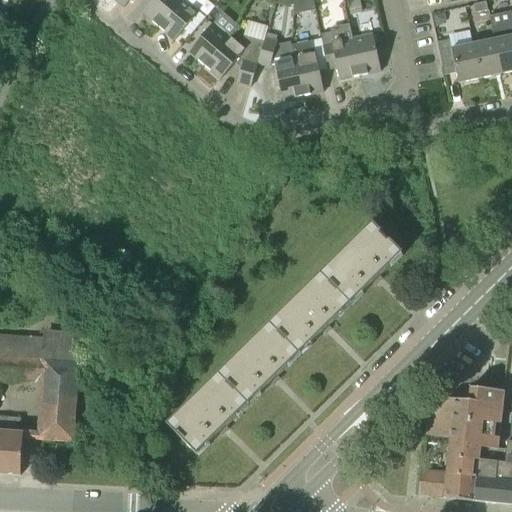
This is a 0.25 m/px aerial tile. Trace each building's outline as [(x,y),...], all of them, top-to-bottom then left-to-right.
[(112,0),(123,9),(131,0),(112,0)] [(158,29),(183,0),(182,0),(154,0),(142,15),(158,29)] [(183,0),(158,29),(174,42),(198,14),(196,11),(204,0),(183,0)] [(292,0),(276,0),(275,6),(290,9),(292,0)] [(312,0),(294,0),(294,15),(300,13),(314,10),(312,0)] [(488,12),(486,4),(473,6),(475,15),(488,12)] [(435,28),(443,26),(446,21),(444,14),(433,17),(435,28)] [(229,39),(212,25),(188,54),(204,68),(229,39)] [(511,28),(492,32),(494,42),(501,76),(511,73),(511,28)] [(269,69),(277,43),(278,37),(267,34),(266,40),(264,44),(258,66),(269,69)] [(340,82),(360,78),(352,41),(332,45),(329,34),(320,36),(328,72),(337,70),(340,82)] [(352,41),(360,78),(381,73),(373,37),(352,41)] [(258,66),(264,44),(243,38),(236,46),(229,39),(204,68),(220,81),(235,64),(241,68),(236,86),(251,91),(258,66)] [(437,44),(442,69),(454,66),(458,85),(480,80),(473,46),(451,51),(449,42),(437,44)] [(473,46),(480,80),(501,76),(494,42),(473,46)] [(295,61),(303,98),(323,94),(315,57),(295,61)] [(282,102),(303,98),(295,61),(274,66),(282,102)] [(321,275),(351,306),(402,255),(372,225),(321,275)] [(23,248),(14,270),(35,278),(44,256),(23,248)] [(269,325),(299,356),(351,306),(321,275),(269,325)] [(218,375),(248,406),(299,356),(269,325),(218,375)] [(0,475),(20,477),(23,440),(73,443),(77,365),(78,365),(80,334),(43,332),(42,337),(41,361),(42,361),(36,433),(20,432),(21,420),(0,418),(0,475)] [(196,457),(226,428),(248,406),(218,375),(166,426),(196,457)] [(427,420),(427,422),(425,437),(451,440),(448,459),(480,462),(481,450),(498,452),(499,450),(498,450),(504,393),(471,390),(469,403),(447,400),(427,420)] [(474,503),(511,506),(511,443),(508,443),(507,451),(499,450),(498,452),(481,450),(480,462),(474,503)] [(420,472),(418,496),(444,499),(474,503),(480,462),(448,459),(446,475),(420,472)]
